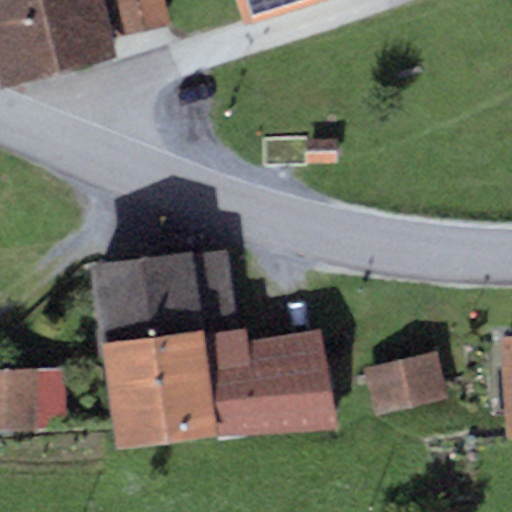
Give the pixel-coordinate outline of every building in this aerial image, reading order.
[(0,0),(0,80),(2,88),(119,58),(105,1),(107,0),(109,0),(119,39),(171,26),(164,0),(0,0)] [(235,0),(244,26),(327,0),(235,0)] [(335,141),(306,142),(306,164),(335,164),(335,141)] [(228,248),(93,264),(115,447),(327,422),(316,334),(247,342),(246,328),(238,329),(228,248)] [(437,356),(365,371),(375,415),(446,399),(437,356)] [(62,369),(36,371),(39,431),(66,430),(62,369)] [(36,371),(0,372),(0,432),(39,431),(36,371)]
